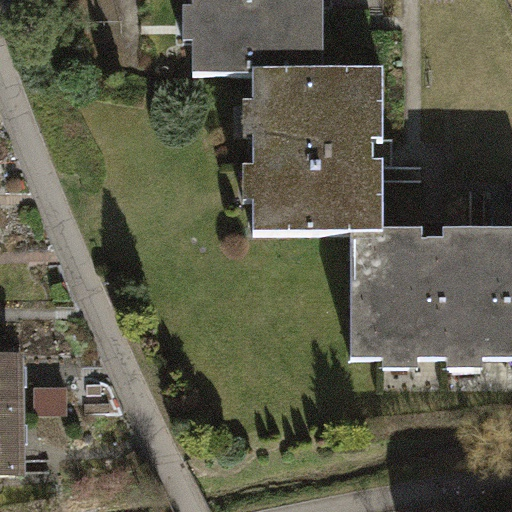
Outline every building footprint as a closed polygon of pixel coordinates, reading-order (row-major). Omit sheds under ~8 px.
[(196,47),(196,81),(252,81),(322,82),(322,13),(312,13),(311,0),(196,0),(196,8),(184,8),(183,47),(196,47)] [(251,206),(251,240),(349,241),(377,241),(378,172),(367,172),(367,150),(378,150),(378,82),(322,82),(252,81),(252,103),(239,103),(238,142),(252,142),(252,167),(239,167),(239,206),(251,206)] [(481,367),(511,366),(511,241),(442,241),(442,252),(418,251),(418,241),(377,241),(349,241),(349,366),(382,366),(382,378),(413,378),(413,366),(445,366),(445,377),(480,378),(481,367)] [(0,414),(18,414),(16,354),(0,354),(0,414)] [(0,414),(0,474),(21,474),(18,414),(0,414)]
